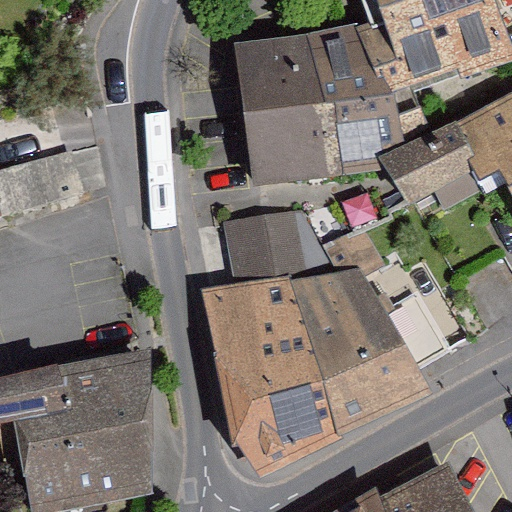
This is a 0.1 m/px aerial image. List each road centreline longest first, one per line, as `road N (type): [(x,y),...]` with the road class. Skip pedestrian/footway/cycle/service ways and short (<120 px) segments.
road 1 (unclassified): [(166,0),(143,95),(155,209),(217,511)]
road 2 (unclassified): [(267,511),(511,375)]
